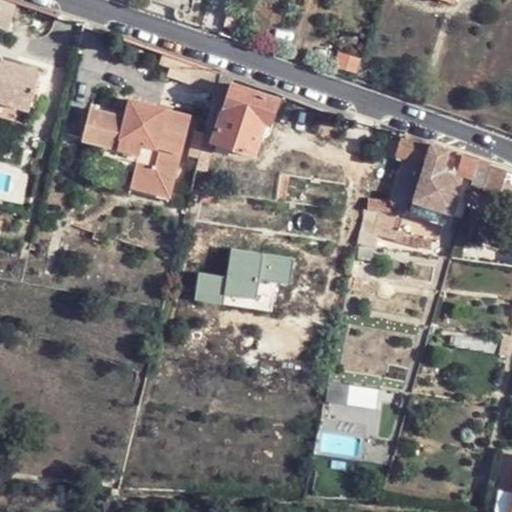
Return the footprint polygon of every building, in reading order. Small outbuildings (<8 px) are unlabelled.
[(14,16),(0,11),(0,28),(10,31),(14,16)] [(356,74),(361,58),(340,51),(335,67),(356,74)] [(0,100),(31,109),(42,73),(0,60),(0,100)] [(236,78),(220,73),(205,137),(214,140),(235,85),(236,78)] [(235,85),(214,140),(214,143),(254,157),(266,125),(271,126),(279,101),(235,85)] [(127,119),(92,110),(83,142),(141,156),(132,190),(172,199),(191,117),(132,101),(127,119)] [(423,158),(428,142),(404,134),(396,155),(406,158),(397,182),(413,188),(423,158)] [(446,167),(452,149),(441,146),(434,163),(446,167)] [(473,180),(480,159),(462,153),(455,174),(473,180)] [(474,186),(473,191),(511,202),(511,171),(480,159),(473,180),(473,185),(474,186)] [(434,163),(427,161),(409,212),(439,222),(448,225),(463,182),(444,174),(446,167),(434,163)] [(439,222),(409,212),(405,226),(403,230),(434,241),(439,222)] [(402,236),(403,230),(405,226),(401,225),(376,216),(369,238),(391,245),(395,233),(402,236)] [(442,245),(448,225),(439,222),(434,241),(442,245)] [(375,410),(379,391),(329,381),(325,399),(375,410)]
